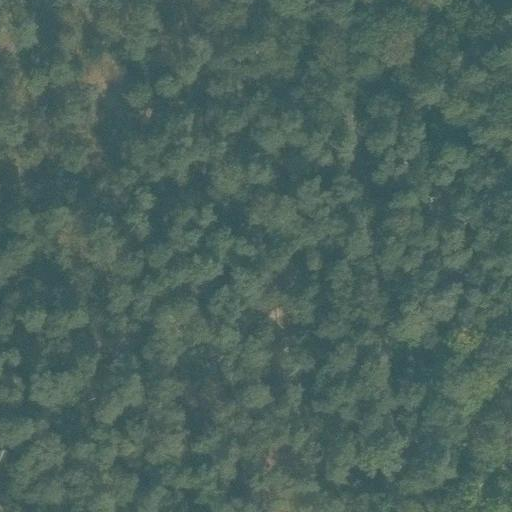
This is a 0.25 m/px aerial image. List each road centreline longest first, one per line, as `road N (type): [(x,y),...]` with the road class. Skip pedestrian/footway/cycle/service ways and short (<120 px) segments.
road 1 (track): [(252,35),(217,78),(0,233)]
road 2 (track): [(272,312),(288,230),(252,35)]
road 3 (track): [(272,312),(317,448),(325,511)]
